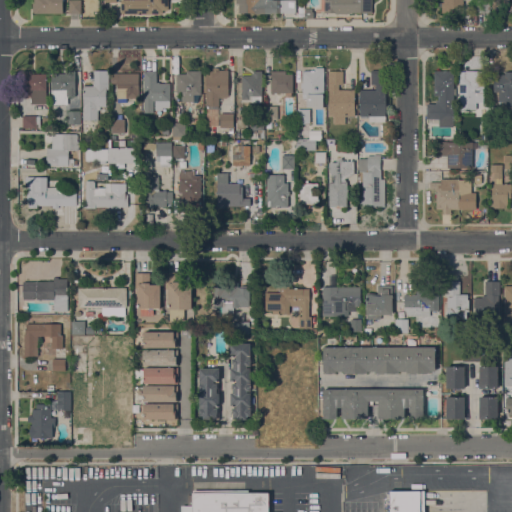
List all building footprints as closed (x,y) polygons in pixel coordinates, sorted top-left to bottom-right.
[(33,13),(33,3),(34,3),(34,0),(62,0),(62,13),(33,13)] [(68,0),(80,0),(80,13),(68,13),(68,0)] [(121,0),(168,0),(168,10),(162,10),(162,13),(121,13),(121,0)] [(295,0),(295,12),(265,13),(254,13),(254,12),(238,12),(238,3),(236,3),(235,0),(295,0)] [(324,0),(371,0),(371,12),(352,13),(335,14),(335,13),(324,13),(324,0)] [(463,0),(463,12),(442,12),(442,7),(439,7),(439,2),(444,2),(444,0),(463,0)] [(477,0),(490,0),(490,12),(477,12),(477,0)] [(305,17),(305,8),(312,8),(312,11),(313,11),(313,17),(305,17)] [(206,106),(205,70),(212,70),(212,68),(219,68),(219,70),(228,70),(229,96),(227,96),(227,98),(219,98),(219,106),(206,106)] [(324,94),(323,94),(323,109),(314,109),(314,107),(307,107),(307,94),(303,94),(303,86),(301,86),(301,83),(303,83),(302,71),(314,71),(314,68),(323,68),(324,94)] [(52,105),(51,74),(65,73),(65,71),(74,70),(75,96),(67,96),(67,104),(52,105)] [(83,86),(93,86),(93,83),(94,83),(94,70),(108,70),(108,89),(106,89),(106,106),(100,106),(100,109),(98,109),(98,120),(83,120),(83,86)] [(241,75),(251,75),(251,74),(253,74),(253,70),(262,70),(262,96),(261,96),(261,102),(241,102),(241,75)] [(360,90),(376,90),(376,84),(371,84),(371,70),(385,70),(385,122),(369,122),(369,116),(360,116),(360,90)] [(47,103),(31,103),(31,96),(27,96),(27,97),(25,97),(24,96),(22,96),(22,71),(32,71),(32,74),(46,73),(47,103)] [(144,71),(156,71),(156,82),(159,82),(159,83),(170,83),(170,101),(169,101),(169,107),(162,107),(162,110),(155,110),(155,101),(153,101),(153,112),(144,112),(144,71)] [(176,74),(186,74),(186,71),(201,71),(201,93),(194,93),(194,102),(182,102),(182,92),(176,92),(176,74)] [(292,92),(292,95),(285,95),(285,92),(278,92),(278,94),(276,94),(276,92),(274,92),(274,94),(271,94),(270,71),(286,71),(286,74),(292,74),(292,92)] [(345,116),(345,124),(334,124),(334,116),(328,116),(328,71),(343,71),(343,84),(339,84),(339,90),(354,89),(355,104),(357,104),(357,108),(355,108),(355,116),(345,116)] [(426,104),(435,103),(435,100),(439,100),(439,96),(434,96),(434,71),(453,71),(453,127),(439,127),(439,124),(428,124),(428,119),(426,119),(426,104)] [(459,102),(459,71),(468,71),(468,77),(475,77),(474,73),(483,73),(483,102),(459,102)] [(511,105),(503,106),(503,101),(498,102),(498,92),(493,92),(493,75),(495,73),(498,73),(500,74),(505,74),(505,72),(511,71),(511,105)] [(139,73),(139,97),(117,98),(117,83),(111,83),(111,73),(139,73)] [(265,106),(277,106),(278,119),(274,119),(274,125),(266,125),(266,119),(265,119),(265,106)] [(499,106),(499,120),(487,120),(487,106),(499,106)] [(298,123),(297,109),(310,109),(310,122),(309,122),(298,123)] [(68,111),(79,111),(79,124),(68,124),(68,111)] [(233,113),(233,127),(220,127),(220,113),(233,113)] [(36,115),(36,116),(40,116),(40,127),(36,127),(36,128),(23,128),(23,115),(36,115)] [(264,138),(250,139),(250,116),(264,116),(264,138)] [(111,119),(124,119),(125,133),(111,133),(111,119)] [(185,122),(185,128),(189,128),(189,134),(185,134),(185,139),(173,139),(173,122),(185,122)] [(52,133),(77,134),(77,141),(78,141),(78,150),(68,150),(68,165),(47,165),(47,148),(52,148),(52,133)] [(315,141),(316,150),(296,151),(296,141),(296,139),(315,139),(315,141)] [(232,166),(232,163),(227,163),(227,145),(232,145),(232,141),(250,141),(250,166),(232,166)] [(437,141),(473,141),(473,142),(477,142),(477,154),(473,154),(473,167),(447,167),(447,156),(437,156),(437,141)] [(171,166),(160,166),(160,161),(156,161),(156,148),(146,149),(146,142),(171,142),(171,166)] [(185,145),(185,158),(173,158),(173,145),(185,145)] [(86,161),(86,149),(109,149),(109,161),(86,161)] [(315,152),(326,152),(326,163),(315,163),(315,152)] [(363,206),(363,172),(358,172),(358,158),(368,159),(368,155),(374,155),(374,154),(380,154),(386,154),(386,158),(380,158),(380,172),(384,172),(384,207),(363,206)] [(294,155),(294,168),(282,168),(282,155),(294,155)] [(511,155),(503,155),(503,168),(511,168),(511,155)] [(347,189),(348,189),(348,197),(347,197),(347,206),(340,206),(340,205),(337,205),(337,206),(329,206),(329,204),(329,197),(328,197),(328,192),(329,192),(329,182),(331,182),(331,174),(330,172),(330,162),(337,162),(337,160),(342,157),(343,161),(354,161),(354,173),(345,179),(347,182),(347,189)] [(502,164),(502,183),(494,183),(494,172),(491,172),(491,164),(502,164)] [(192,172),(192,175),(201,175),(201,204),(188,204),(188,200),(180,200),(180,178),(180,172),(192,172)] [(267,174),(284,174),(284,179),(288,179),(288,207),(267,207),(267,174)] [(482,174),(481,184),(474,184),(474,174),(482,174)] [(147,176),(159,176),(159,190),(163,190),(163,189),(166,189),(166,190),(166,191),(171,191),(171,203),(167,203),(166,207),(155,207),(155,208),(147,208),(147,176)] [(437,189),(430,189),(430,182),(441,182),(441,178),(458,179),(470,179),(470,191),(459,191),(459,192),(476,193),(476,209),(459,209),(459,208),(450,207),(450,214),(442,213),(442,208),(436,207),(437,189)] [(120,206),(120,208),(109,208),(109,206),(95,207),(95,208),(87,208),(87,207),(86,207),(85,180),(94,180),(94,182),(95,182),(95,187),(105,187),(105,183),(125,183),(125,194),(127,194),(128,206),(120,206)] [(225,206),(225,207),(217,207),(217,183),(240,183),(240,186),(243,186),(243,198),(250,198),(250,206),(225,206)] [(318,183),(318,191),(314,191),(314,196),(318,196),(318,204),(311,204),(311,207),(299,207),(299,183),(318,183)] [(37,205),(37,208),(29,208),(29,200),(27,200),(27,184),(38,184),(38,189),(45,189),(45,187),(64,187),(64,192),(76,192),(76,205),(37,205)] [(492,208),(492,184),(511,184),(511,193),(510,193),(510,196),(507,197),(507,208),(505,208),(492,208)] [(168,289),(166,289),(166,272),(181,271),(181,284),(192,284),(192,309),(169,309),(168,289)] [(138,308),(138,288),(136,288),(135,273),(150,273),(150,284),(160,284),(161,308),(141,308),(138,308)] [(54,281),(54,278),(67,278),(68,311),(54,311),(54,299),(37,299),(37,297),(23,298),(23,281),(54,281)] [(447,318),(447,316),(446,315),(445,314),(445,313),(446,312),(447,311),(447,296),(446,296),(446,281),(460,281),(460,294),(468,294),(468,300),(469,300),(469,311),(467,311),(467,319),(447,318)] [(500,281),(500,295),(499,295),(499,320),(474,320),(474,297),(485,298),(485,281),(500,281)] [(214,287),(224,287),(224,282),(238,282),(238,287),(249,287),(249,307),(240,307),(234,307),(234,316),(222,316),(222,307),(214,307),(214,287)] [(266,311),(265,292),(281,292),(281,284),(289,284),(289,289),(294,289),(294,288),(297,288),(297,289),(309,289),(309,301),(309,312),(302,312),(302,305),(289,305),(289,310),(266,311)] [(511,286),(503,285),(502,320),(511,320),(511,286)] [(323,316),(322,287),(361,286),(361,306),(356,306),(356,311),(349,311),(349,316),(323,316)] [(381,314),(381,318),(380,318),(379,319),(375,319),(374,318),(366,318),(366,294),(378,294),(378,286),(392,286),(392,314),(381,314)] [(404,309),(404,295),(416,295),(417,286),(439,286),(439,310),(430,310),(430,315),(408,315),(405,310),(405,309),(404,309)] [(78,307),(79,287),(127,288),(126,307),(125,307),(78,307)] [(312,328),(300,328),(300,316),(311,316),(312,328)] [(361,319),(361,331),(351,331),(350,319),(361,319)] [(408,319),(408,333),(395,333),(395,319),(408,319)] [(85,334),(72,334),(72,321),(85,321),(85,334)] [(249,321),(249,334),(232,334),(232,322),(249,321)] [(24,335),(26,335),(26,324),(63,323),(63,348),(52,348),(52,336),(38,336),(38,356),(25,356),(24,335)] [(178,331),(178,347),(144,347),(144,331),(178,331)] [(463,342),(485,342),(485,361),(463,361),(463,342)] [(250,366),(247,366),(247,368),(251,368),(251,391),(247,391),(247,393),(251,393),(251,416),(247,416),(247,419),(233,419),(233,414),(232,414),(232,406),(231,406),(231,393),(233,393),(232,381),(231,381),(230,369),(233,369),(232,358),(236,358),(236,356),(231,356),(230,343),(250,343),(250,366)] [(435,347),(435,371),(431,371),(431,373),(406,373),(406,371),(399,371),(399,373),(375,373),(375,371),(367,371),(367,373),(344,373),(344,371),(336,371),(336,373),(323,373),(323,347),(435,347)] [(178,349),(178,365),(144,366),(143,350),(178,349)] [(65,358),(65,370),(53,371),(53,359),(65,358)] [(446,366),(465,366),(465,388),(446,388),(446,366)] [(479,366),(497,366),(498,388),(479,388),(479,366)] [(178,367),(178,383),(144,383),(144,367),(178,367)] [(199,383),(200,383),(200,368),(219,368),(219,381),(218,381),(219,419),(203,419),(203,416),(199,416),(199,383)] [(178,385),(178,401),(144,401),(143,385),(178,385)] [(423,389),(423,419),(409,419),(409,407),(405,407),(405,418),(378,418),(378,405),(368,405),(368,418),(342,418),(342,407),(337,407),(337,419),(323,419),(323,389),(423,389)] [(57,392),(70,392),(70,410),(57,410),(57,392)] [(446,396),(465,396),(465,419),(446,419),(446,396)] [(479,396),(498,396),(498,418),(480,419),(479,396)] [(178,403),(178,419),(144,419),(144,403),(178,403)] [(30,425),(32,425),(32,421),(28,421),(28,416),(32,416),(32,409),(36,409),(36,404),(51,404),(51,417),(55,417),(55,427),(52,427),(52,438),(30,437),(30,425)] [(269,511),(192,511),(192,507),(188,507),(188,494),(192,494),(192,493),(193,493),(193,490),(248,490),(248,492),(269,492),(269,511)] [(390,511),(390,491),(421,491),(421,490),(425,490),(425,511),(390,511)]
